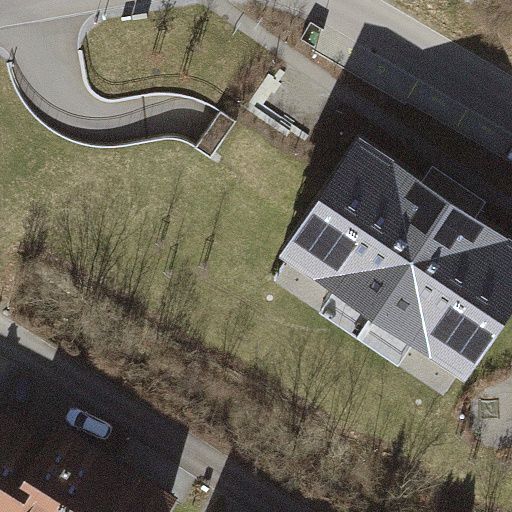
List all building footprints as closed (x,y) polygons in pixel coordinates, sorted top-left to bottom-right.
[(253,104),(304,139),(326,107),(275,72),(253,104)] [(511,288),(511,237),(362,136),(266,274),(440,393),(511,288)] [(0,504),(45,434),(0,407),(0,504)] [(85,511),(120,458),(56,417),(0,505),(0,511),(85,511)] [(161,511),(173,494),(120,458),(85,511),(161,511)]
